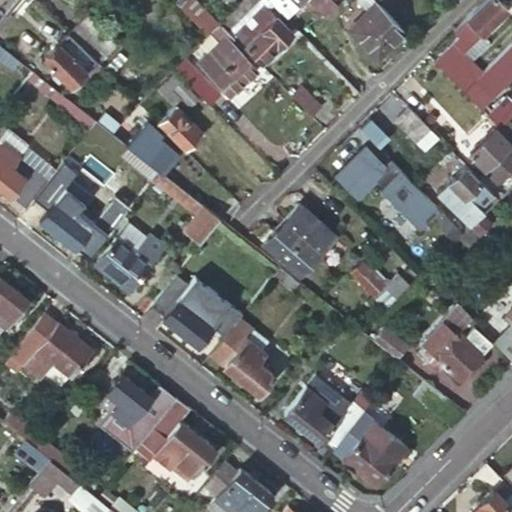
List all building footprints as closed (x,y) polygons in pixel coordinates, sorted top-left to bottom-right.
[(242,0),(233,10),(221,23),(229,30),(235,24),(257,0),(242,0)] [(272,12),(278,7),(270,0),(257,0),(235,24),(244,33),(268,8),(272,12)] [(270,0),(278,7),(288,18),(300,5),(295,0),(270,0)] [(310,0),(326,17),(339,5),(334,0),(310,0)] [(379,56),(406,29),(377,0),(360,0),(369,9),(351,28),(379,56)] [(510,6),(503,0),(484,0),(457,27),(463,33),(436,58),(464,88),(481,72),(484,70),(474,60),(465,50),(479,37),(510,6)] [(292,32),(272,12),(268,8),(244,33),(241,37),(251,47),(250,48),(262,61),(292,32)] [(90,11),(69,31),(100,62),(121,41),(90,11)] [(221,23),(212,32),(226,46),(210,62),(221,74),(215,79),(231,95),(258,68),(232,41),(236,37),(229,30),(221,23)] [(100,62),(69,31),(44,56),(71,84),(87,68),(91,73),(101,63),(100,62)] [(488,47),(479,37),(465,50),(474,60),(488,47)] [(0,42),(0,57),(11,66),(18,57),(0,42)] [(511,43),(493,61),(510,78),(511,75),(511,43)] [(177,69),(213,106),(223,96),(186,59),(177,69)] [(484,70),(481,72),(497,89),(510,78),(493,61),(484,70)] [(72,99),(32,68),(25,77),(65,108),(72,99)] [(178,74),(168,84),(193,108),(203,98),(178,74)] [(293,96),(311,114),(322,103),(304,85),(293,96)] [(511,102),(503,97),(493,110),(507,120),(511,113),(511,102)] [(186,147),(188,150),(206,132),(179,103),(160,122),(172,134),(186,147)] [(432,126),(412,105),(398,119),(419,139),(432,126)] [(114,132),(122,124),(108,112),(99,121),(114,132)] [(129,144),(125,141),(114,132),(99,121),(95,118),(88,126),(152,176),(159,168),(144,156),(129,144)] [(137,129),(127,119),(122,124),(114,132),(125,141),(137,129)] [(150,120),(129,144),(144,156),(163,134),(150,120)] [(511,141),(511,142),(496,126),(471,151),(487,166),(505,149),(511,156),(511,141)] [(177,156),(186,147),(172,134),(163,142),(177,156)] [(0,184),(26,205),(43,183),(47,178),(56,166),(50,161),(41,171),(0,138),(0,184)] [(345,179),(338,187),(350,199),(357,192),(361,196),(389,169),(365,144),(337,172),(345,179)] [(511,156),(505,149),(487,166),(479,174),(494,190),(511,171),(511,156)] [(486,210),(500,196),(494,190),(479,174),(466,161),(439,188),(473,222),(479,217),(486,210)] [(71,171),(59,162),(56,166),(47,178),(59,187),(71,171)] [(196,197),(159,168),(152,176),(189,205),(196,197)] [(511,184),(511,171),(494,190),(500,196),(511,184)] [(43,183),(26,205),(75,244),(97,216),(62,188),(58,195),(43,183)] [(197,211),(204,203),(196,197),(189,205),(197,211)] [(302,200),(265,239),(300,273),(337,234),(302,200)] [(203,238),(220,216),(204,203),(197,211),(184,228),(200,241),(203,238)] [(479,217),(488,227),(495,221),(486,210),(479,217)] [(473,222),(472,224),(481,233),(488,227),(479,217),(473,222)] [(119,235),(98,262),(129,287),(158,252),(146,243),(139,252),(119,235)] [(215,247),(203,238),(200,241),(150,303),(198,341),(213,324),(211,322),(218,314),(204,303),(205,302),(185,286),(215,247)] [(342,260),(387,306),(411,284),(398,270),(385,282),(353,249),(342,260)] [(281,263),(265,251),(259,259),(274,272),(281,263)] [(427,267),(435,275),(442,267),(435,260),(427,267)] [(281,263),(274,272),(273,273),(293,289),(301,279),(281,263)] [(0,272),(0,329),(28,295),(0,272)] [(92,346),(46,309),(24,335),(14,347),(28,359),(38,347),(70,373),(92,346)] [(241,312),(211,351),(260,390),(273,372),(258,359),(265,350),(247,335),(256,324),(241,312)] [(451,313),(423,341),(437,353),(432,358),(440,366),(445,362),(459,377),(473,363),(475,366),(481,366),(485,362),(485,356),(482,353),(494,342),(476,325),(466,335),(460,330),(464,326),(451,313)] [(386,323),(375,337),(398,355),(408,342),(386,323)] [(247,335),(265,350),(274,339),(256,324),(247,335)] [(495,339),(511,356),(511,324),(495,339)] [(178,396),(161,382),(151,394),(123,371),(99,399),(111,409),(101,421),(135,448),(138,445),(178,396)] [(451,423),(466,409),(427,378),(416,390),(451,423)] [(357,417),(364,408),(351,399),(349,402),(332,388),(325,397),(307,383),(285,410),(320,437),(322,435),(335,446),(335,445),(344,434),(357,417)] [(181,419),(191,406),(178,396),(138,445),(151,455),(155,450),(188,478),(215,446),(181,419)] [(391,412),(373,398),(364,408),(375,417),(382,423),(391,412)] [(0,400),(0,415),(35,444),(45,432),(40,429),(38,432),(0,400)] [(375,417),(364,408),(357,417),(368,427),(375,418),(375,417)] [(408,444),(382,423),(375,417),(375,418),(368,427),(354,443),(347,453),(343,456),(377,483),(408,444)] [(344,434),(335,445),(347,453),(354,443),(344,434)] [(37,472),(48,458),(24,439),(13,453),(37,472)] [(50,457),(30,483),(45,495),(52,487),(58,479),(72,491),(80,481),(50,457)] [(238,469),(226,459),(206,484),(218,493),(207,505),(215,511),(226,511),(232,505),(241,511),(267,511),(270,509),(263,503),(273,491),(241,465),(238,469)] [(58,479),(52,487),(66,499),(72,491),(58,479)] [(511,487),(504,480),(481,501),(482,502),(471,511),(500,511),(511,503),(511,504),(511,487)]
